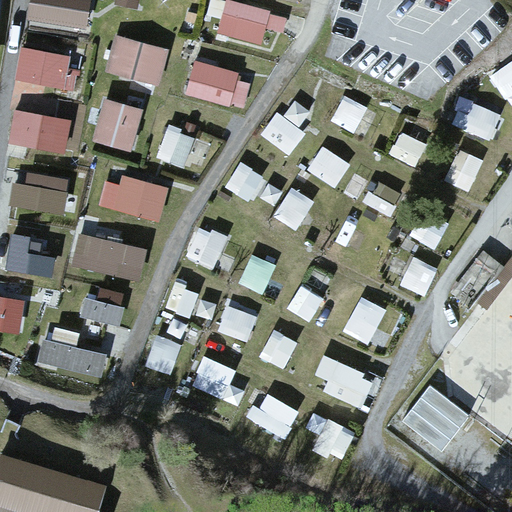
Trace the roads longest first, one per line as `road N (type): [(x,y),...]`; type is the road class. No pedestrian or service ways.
road 1 (track): [(153,407),(192,418),(297,479),(347,485),(359,476),(413,358),(511,190)]
road 2 (track): [(296,53),(195,203),(114,393)]
road 3 (track): [(114,393),(104,404),(79,408),(0,385)]
